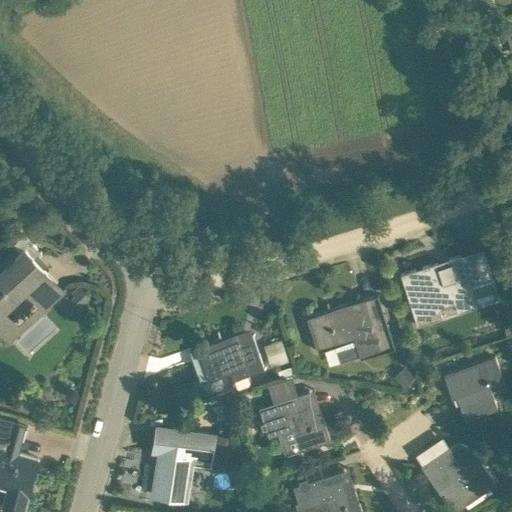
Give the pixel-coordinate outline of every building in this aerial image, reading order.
[(493,275),(483,245),(460,252),(461,253),(401,272),(417,324),(442,316),(440,307),(455,302),(458,311),(476,305),(469,283),(493,275)] [(42,308),(63,288),(25,247),(0,270),(0,312),(26,290),(42,308)] [(80,284),(61,302),(71,314),(90,296),(80,284)] [(308,316),(314,335),(318,348),(334,343),(340,360),(359,354),(360,356),(394,346),(377,294),(380,293),(379,292),(305,316),(306,317),(308,316)] [(511,331),(511,321),(503,324),(506,333),(511,331)] [(209,377),(246,365),(249,372),(265,367),(253,334),(255,333),(255,332),(238,338),(236,332),(221,337),(219,329),(218,329),(220,337),(197,344),(209,377)] [(271,365),(273,364),(289,358),(281,338),(266,344),(263,345),(271,365)] [(465,415),(498,405),(489,379),(502,374),(495,354),(444,372),(452,394),(457,393),(465,415)] [(292,364),(278,369),(280,376),(295,370),(292,364)] [(405,364),(393,375),(403,386),(415,376),(405,364)] [(297,426),(304,447),(331,438),(321,409),(316,410),(309,389),(260,405),(269,435),(297,426)] [(236,409),(239,419),(248,416),(245,406),(236,409)] [(0,416),(0,508),(14,511),(21,511),(37,456),(39,457),(39,456),(13,449),(20,423),(27,425),(28,424),(0,416)] [(153,493),(184,497),(191,454),(210,457),(214,432),(158,424),(154,448),(160,449),(153,493)] [(214,432),(210,457),(209,462),(208,466),(240,470),(228,432),(214,430),(214,432)] [(460,506),(495,482),(479,457),(469,442),(462,441),(453,446),(451,443),(421,463),(440,491),(447,486),(460,506)] [(344,468),(292,485),(301,511),(307,511),(330,504),(332,511),(363,511),(355,487),(351,489),(344,468)] [(260,498),(277,493),(272,478),(255,484),(260,498)] [(186,511),(188,504),(171,501),(170,510),(182,511),(186,511)]
